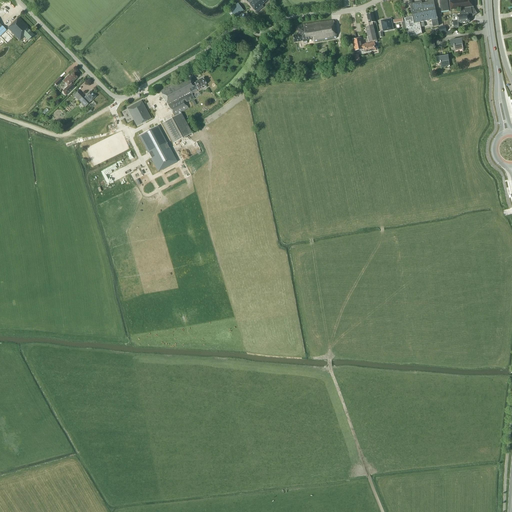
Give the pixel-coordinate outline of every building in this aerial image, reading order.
[(267,1),(266,0),(251,0),(248,2),(256,13),(263,7),(262,5),(267,1)] [(414,24),(424,22),(431,20),(433,27),(439,26),(437,19),(438,19),(437,17),(433,0),(429,0),(427,0),(428,3),(422,4),(421,2),(410,4),(412,17),(414,24)] [(439,0),(441,12),(449,11),(449,10),(451,9),(451,10),(460,9),(473,7),(471,0),(439,0)] [(243,10),(238,4),(230,10),(235,17),(243,10)] [(375,22),(373,13),(367,15),(369,23),(370,26),(365,27),(369,42),(377,40),(373,25),(373,26),(372,23),(375,22)] [(469,22),(468,15),(461,16),(457,16),(458,21),(451,22),(452,26),(453,26),(454,29),(459,28),(459,25),(458,24),(469,22)] [(424,26),(424,22),(414,24),(412,17),(404,18),(408,37),(422,34),(421,27),(424,26)] [(28,28),(18,18),(8,28),(20,40),(24,36),(28,40),(33,35),(27,29),(28,28)] [(403,22),(403,18),(393,20),(394,23),(402,22),(403,30),(406,30),(404,21),(403,22)] [(394,30),(391,19),(381,21),(383,32),(394,30)] [(337,38),(334,20),(297,26),(299,34),(293,35),(294,43),(303,41),(303,44),(310,43),(337,38)] [(2,26),(0,24),(0,47),(4,43),(6,44),(13,38),(11,36),(6,30),(2,26)] [(359,38),(353,40),(355,51),(361,49),(365,48),(365,52),(376,50),(374,42),(364,44),(364,45),(361,45),(359,38)] [(463,44),(462,39),(450,41),(451,46),(454,46),(455,51),(462,50),(464,50),(463,49),(462,44),(463,44)] [(449,61),(448,55),(437,57),(438,63),(441,63),(441,68),(449,66),(449,67),(450,67),(450,66),(449,66),(449,61)] [(63,81),(68,86),(62,91),(64,93),(63,94),(66,96),(75,87),(72,84),(73,83),(73,82),(77,78),(73,73),(69,77),(68,75),(63,81)] [(194,83),(190,75),(160,91),(174,116),(188,108),(185,103),(194,99),(191,93),(196,90),(197,89),(198,90),(201,88),(201,87),(206,84),(202,78),(194,83)] [(62,80),(59,77),(53,83),(56,86),(62,80)] [(84,97),(77,90),(73,95),(78,101),(80,100),(81,101),(80,102),(85,107),(89,103),(91,101),(95,97),(90,92),(86,96),(84,97)] [(127,108),(136,126),(151,119),(141,101),(127,108)] [(192,134),(181,113),(162,123),(173,144),(192,134)] [(157,127),(139,136),(159,172),(176,162),(157,127)]
